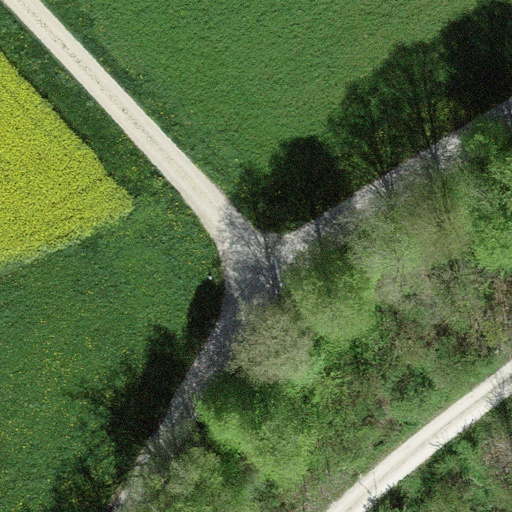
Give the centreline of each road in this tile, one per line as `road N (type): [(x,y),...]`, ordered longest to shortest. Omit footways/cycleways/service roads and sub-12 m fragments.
road 1 (track): [(23,0),(160,150),(261,277)]
road 2 (track): [(261,277),(511,124)]
road 3 (track): [(128,511),(261,277)]
road 4 (track): [(511,381),(396,467),(351,511)]
